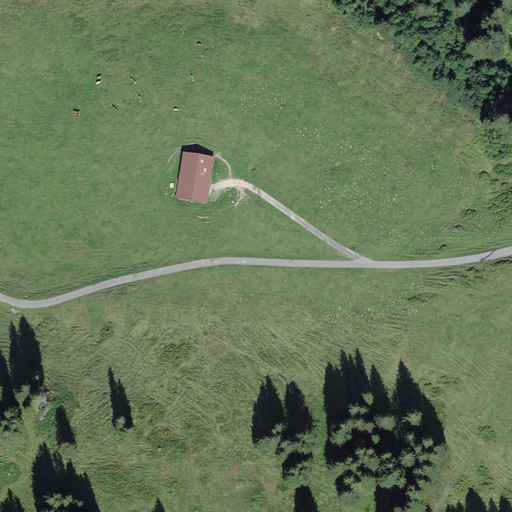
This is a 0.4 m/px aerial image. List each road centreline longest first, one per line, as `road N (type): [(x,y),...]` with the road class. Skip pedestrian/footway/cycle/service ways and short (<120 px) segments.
road 1 (track): [(511,249),(418,264),(217,261),(46,303),(0,296)]
road 2 (track): [(220,184),(258,191),(366,264)]
